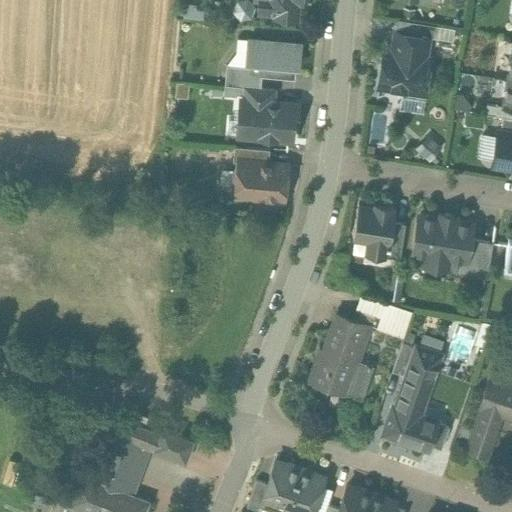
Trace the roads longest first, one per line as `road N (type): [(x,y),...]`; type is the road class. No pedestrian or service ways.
road 1 (residential): [(511,511),(254,424)]
road 2 (residential): [(333,168),(254,424)]
road 3 (residential): [(254,424),(0,365)]
road 4 (residential): [(333,168),(511,197)]
road 5 (residential): [(348,0),(333,168)]
